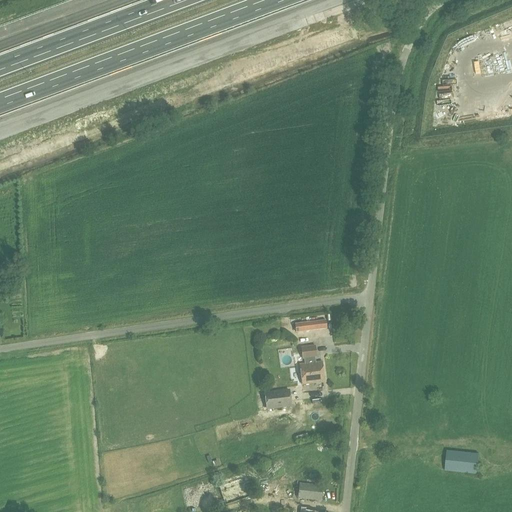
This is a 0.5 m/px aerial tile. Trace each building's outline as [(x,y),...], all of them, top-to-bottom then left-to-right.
[(201,28),(176,38),(178,43),(203,32),(201,28)] [(296,332),(326,329),(325,320),(295,324),(296,332)] [(316,346),(301,348),(302,359),(310,358),(310,364),(300,365),(302,384),(324,382),(321,362),(315,363),(314,358),(317,358),(316,346)] [(290,389),(264,392),(266,410),(292,407),(290,389)] [(461,429),(462,397),(438,396),(437,428),(461,429)] [(382,413),(400,413),(400,399),(388,398),(388,404),(382,403),(382,413)] [(401,416),(425,417),(426,404),(402,403),(401,416)] [(424,424),(383,420),(381,439),(423,443),(424,424)] [(445,471),(477,475),(479,454),(447,451),(445,471)] [(299,483),(298,492),(297,498),(297,499),(321,502),(323,486),(299,483)]
